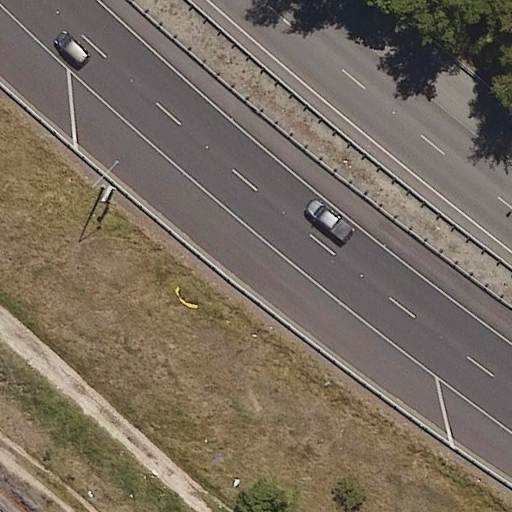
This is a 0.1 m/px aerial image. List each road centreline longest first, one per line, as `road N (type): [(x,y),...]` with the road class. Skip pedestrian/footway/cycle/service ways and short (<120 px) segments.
road 1 (motorway): [(511,383),(415,314),(38,0)]
road 2 (motorway): [(269,0),(377,99),(511,199)]
